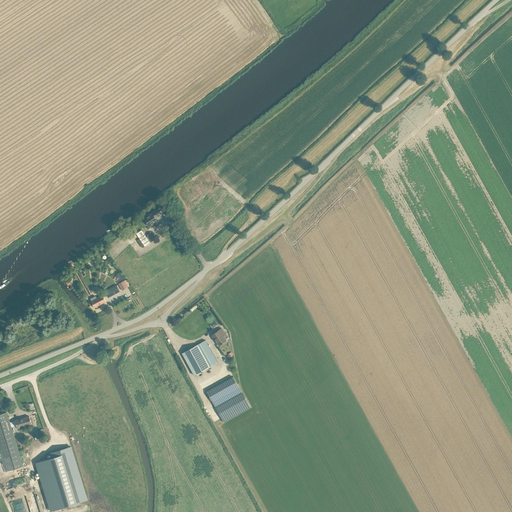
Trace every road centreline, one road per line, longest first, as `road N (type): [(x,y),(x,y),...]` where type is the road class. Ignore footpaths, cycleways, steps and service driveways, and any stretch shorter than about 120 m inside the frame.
road 1 (unclassified): [(0,376),(155,309),(230,251),(496,0)]
road 2 (track): [(265,511),(161,320)]
